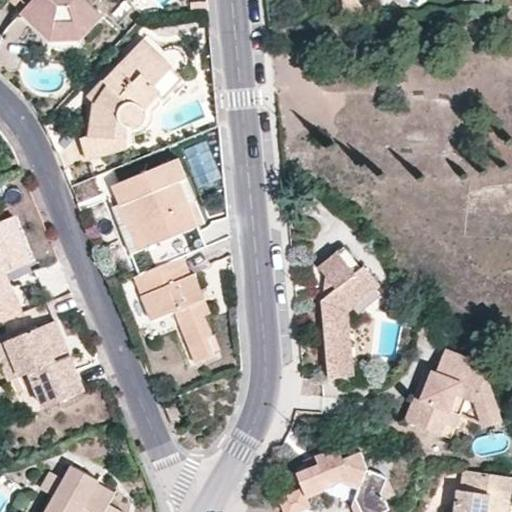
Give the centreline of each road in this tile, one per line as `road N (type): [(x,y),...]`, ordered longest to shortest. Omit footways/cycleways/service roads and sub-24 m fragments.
road 1 (residential): [(209,501),(268,388),(231,0)]
road 2 (residential): [(0,100),(31,141),(161,457),(209,501)]
